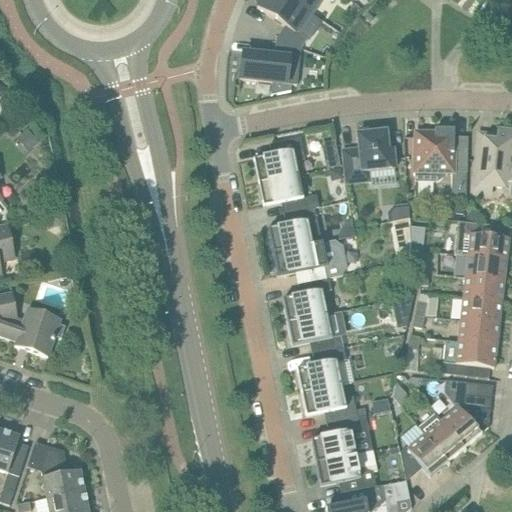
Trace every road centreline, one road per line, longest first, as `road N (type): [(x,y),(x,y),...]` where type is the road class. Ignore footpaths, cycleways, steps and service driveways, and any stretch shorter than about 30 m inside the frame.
road 1 (residential): [(290,511),(213,130)]
road 2 (residential): [(213,130),(389,100),(511,102)]
road 3 (secondary): [(175,286),(169,211),(138,63),(142,36)]
road 4 (secondary): [(88,49),(113,92),(175,286)]
road 5 (secondary): [(221,511),(175,286)]
road 6 (residential): [(122,511),(108,447),(91,419),(0,388)]
road 7 (residential): [(225,0),(206,88),(213,130)]
road 8 (residential): [(422,511),(510,438),(511,421)]
